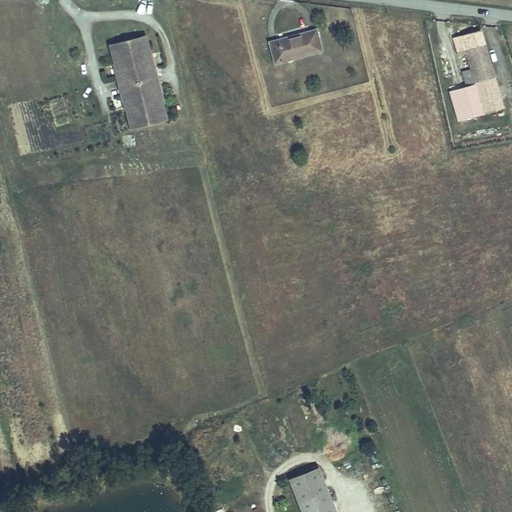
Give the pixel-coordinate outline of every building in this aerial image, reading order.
[(322,52),(316,31),(270,43),(276,65),(322,52)] [(457,121),(503,109),(483,31),(458,37),(462,55),(470,53),(474,72),(463,74),(467,89),(450,93),(457,121)] [(164,122),(143,41),(109,50),(130,131),(164,122)] [(296,502),(325,490),(315,467),(287,479),(296,502)] [(296,502),(300,511),(333,511),(325,490),(296,502)]
